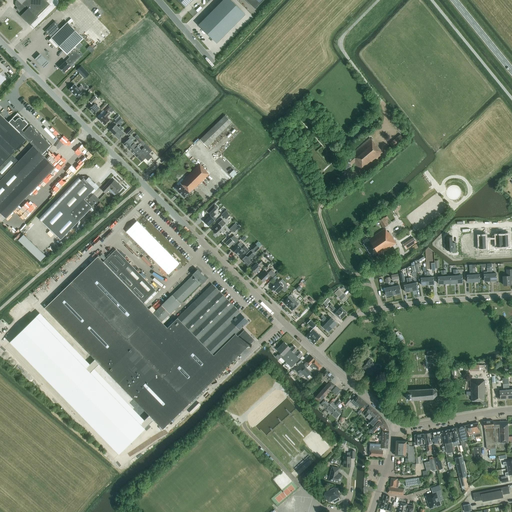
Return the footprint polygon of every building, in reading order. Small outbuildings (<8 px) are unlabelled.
[(47,0),(17,0),(16,1),(16,6),(18,7),(16,9),(21,15),(20,15),(30,25),(38,17),(37,16),(49,4),(46,1),(47,0)] [(233,0),(223,0),(200,24),(218,42),(246,13),(233,0)] [(246,0),(255,9),(263,0),(246,0)] [(70,57),(74,62),(80,56),(73,49),(75,47),(78,49),(83,45),(80,42),(83,39),(67,22),(60,29),(57,26),(58,25),(55,21),(45,31),(51,38),(70,57)] [(99,37),(91,28),(87,32),(91,36),(93,34),(98,38),(99,37)] [(45,69),(50,64),(41,56),(36,62),(45,69)] [(70,66),(74,62),(70,57),(66,61),(59,67),(64,72),(70,66)] [(82,66),(78,71),(86,80),(91,76),(82,66)] [(80,74),(76,78),(82,84),(86,80),(80,74)] [(74,84),(69,89),(77,97),(82,92),(74,84)] [(93,105),(89,109),(94,115),(100,109),(94,103),(98,99),(95,96),(89,101),(93,105)] [(105,107),(109,104),(108,103),(107,104),(106,102),(100,109),(102,111),(105,107)] [(111,108),(108,106),(104,110),(106,113),(105,115),(104,114),(99,120),(105,125),(110,120),(107,117),(110,114),(107,112),(111,108)] [(15,128),(0,114),(0,212),(6,218),(55,167),(42,154),(51,145),(30,125),(21,135),(16,130),(17,129),(20,133),(28,124),(17,113),(9,122),(15,128)] [(232,122),(225,115),(200,140),(207,146),(232,122)] [(110,131),(114,135),(122,127),(120,126),(118,127),(116,125),(110,131)] [(122,127),(114,135),(119,139),(124,133),(122,131),(124,129),(122,127)] [(406,137),(403,133),(399,137),(397,139),(396,139),(392,143),(395,146),(406,137)] [(124,144),(128,148),(133,142),(134,142),(132,140),(134,138),(131,135),(127,139),(128,140),(124,144)] [(346,169),(354,162),(358,168),(359,167),(363,171),(383,154),(370,138),(349,156),(350,156),(346,159),(342,154),(339,157),(343,162),(341,164),(346,169)] [(137,146),(133,142),(128,148),(131,152),(137,146)] [(152,151),(145,144),(143,146),(150,153),(152,151)] [(131,152),(135,156),(141,150),(137,146),(131,152)] [(141,150),(135,156),(142,162),(145,158),(148,161),(152,157),(149,154),(148,155),(142,149),(141,150)] [(181,182),(181,183),(190,192),(191,192),(209,174),(206,172),(207,171),(200,164),(181,182)] [(81,180),(78,177),(56,200),(39,218),(61,240),(78,222),(92,207),(92,206),(94,204),(94,205),(99,200),(93,194),(93,193),(99,187),(89,177),(88,178),(86,180),(84,178),(81,180)] [(122,188),(114,181),(110,184),(108,183),(102,190),(106,193),(110,188),(116,194),(122,188)] [(184,198),(190,192),(181,183),(176,189),(179,192),(181,194),(184,198)] [(216,218),(214,216),(216,214),(213,212),(218,208),(214,204),(207,211),(211,215),(210,216),(204,221),(209,226),(216,218)] [(384,217),(379,221),(383,228),(389,224),(384,217)] [(226,223),(222,220),(218,224),(219,225),(213,231),(216,233),(216,234),(217,235),(218,235),(218,236),(221,233),(223,234),(226,231),(222,227),(226,223)] [(366,238),(362,241),(373,258),(377,256),(378,256),(396,244),(388,232),(385,228),(367,240),(366,238)] [(24,234),(18,240),(40,261),(46,256),(24,234)] [(508,250),(511,249),(511,242),(508,242),(508,240),(508,234),(502,235),(502,246),(502,247),(505,247),(505,250),(508,250)] [(233,246),(239,240),(234,235),(231,238),(230,238),(225,243),(229,247),(232,244),(233,246)] [(479,248),(483,248),(483,251),(489,250),(488,241),(485,241),(485,235),(485,236),(479,236),(479,248)] [(496,235),(496,241),(496,242),(493,242),(493,249),(496,249),(499,249),(499,246),(502,246),(502,235),(496,235)] [(472,252),(472,242),(469,242),(469,236),(462,236),(463,250),(467,249),(467,252),(472,252)] [(446,237),(447,250),(450,250),(450,253),(456,252),(455,243),(452,243),(452,237),(446,237)] [(403,245),(406,249),(416,242),(414,238),(403,245)] [(249,250),(245,246),(242,249),(240,247),(242,245),(240,242),(232,250),(235,253),(239,257),(243,254),(244,255),(249,250)] [(247,255),(242,260),(247,265),(252,261),(253,262),(257,258),(255,256),(256,256),(253,253),(255,252),(259,248),(255,244),(251,248),(252,248),(246,255),(247,255)] [(155,290),(116,250),(104,262),(98,256),(45,308),(163,429),(253,340),(244,331),(243,331),(241,328),(248,321),(240,313),(234,306),(226,299),(212,284),(178,318),(167,328),(161,322),(170,314),(180,304),(180,303),(201,283),(202,284),(207,279),(197,270),(193,274),(193,275),(172,295),(162,305),(162,306),(153,314),(142,303),(155,290)] [(270,263),(274,258),(271,254),(270,255),(266,252),(265,253),(267,256),(265,258),(270,263)] [(257,263),(251,269),(255,274),(261,268),(261,267),(264,265),(261,262),(258,264),(257,263)] [(279,266),(275,269),(274,271),(276,274),(278,272),(282,269),(279,266)] [(510,281),(510,278),(511,278),(511,268),(506,269),(507,273),(507,276),(503,276),(504,285),(511,285),(510,281)] [(268,273),(265,271),(259,277),(264,282),(270,276),(272,278),(276,274),(271,270),(268,273)] [(291,277),(291,278),(289,276),(285,279),(287,281),(286,283),(289,286),(295,281),(291,277)] [(385,288),(386,296),(393,294),(392,289),(391,283),(391,282),(390,277),(386,278),(387,283),(388,283),(389,286),(390,287),(385,288)] [(277,293),(283,287),(282,286),(283,285),(278,280),(273,284),(274,285),(270,289),(273,292),(275,291),(277,293)] [(394,282),(391,282),(391,283),(392,289),(393,294),(401,293),(399,285),(394,286),(394,285),(394,282)] [(290,295),(283,302),(292,311),(299,304),(290,295)] [(347,312),(341,307),(337,311),(334,308),(331,304),(328,307),(332,310),(335,313),(340,319),(347,312)] [(327,322),(333,327),(337,323),(331,318),(329,320),(323,315),(321,316),(323,318),(325,321),(327,322)] [(99,363),(95,359),(90,364),(86,368),(36,316),(10,342),(119,454),(145,428),(154,420),(149,415),(141,423),(90,372),(94,368),(99,363)] [(316,325),(310,320),(307,323),(313,329),(316,325)] [(331,330),(333,327),(327,322),(323,327),(328,332),(331,330)] [(314,344),(321,337),(313,329),(306,336),(314,344)] [(291,346),(290,348),(278,360),(288,369),(287,370),(289,373),(293,370),(306,359),(303,357),(305,354),(296,345),(297,344),(295,341),(290,345),(291,346)] [(278,360),(290,348),(284,342),(277,350),(281,353),(279,355),(278,354),(275,357),(278,360)] [(367,356),(365,354),(361,359),(364,361),(367,363),(363,367),(366,370),(367,369),(369,371),(372,374),(378,367),(369,360),(368,361),(365,359),(367,356)] [(322,366),(315,359),(315,360),(312,356),(306,362),(307,363),(306,364),(308,367),(312,363),(319,370),(322,366)] [(306,377),(311,373),(302,364),(295,370),(301,377),(303,374),(306,377)] [(319,403),(322,399),(335,385),(330,381),(334,377),(331,374),(330,372),(329,373),(326,370),(320,377),(328,383),(316,397),(314,399),(318,403),(319,403)] [(500,399),(507,399),(506,384),(505,376),(502,376),(503,384),(503,390),(499,390),(500,394),(497,395),(498,399),(500,399)] [(471,401),(484,400),(484,394),(485,394),(485,380),(474,380),(474,381),(470,381),(470,391),(471,391),(466,392),(466,396),(471,396),(471,401)] [(433,389),(432,389),(407,390),(407,393),(405,393),(406,398),(410,398),(410,400),(411,400),(433,399),(436,396),(437,396),(437,395),(436,391),(433,389)] [(368,404),(363,400),(357,396),(354,400),(353,399),(351,402),(356,407),(359,405),(362,407),(360,409),(362,411),(364,409),(368,404)] [(320,404),(326,409),(330,404),(324,400),(322,399),(319,403),(320,404)] [(330,404),(326,409),(331,414),(337,407),(333,404),(334,403),(333,402),(332,403),(331,402),(330,404)] [(364,415),(367,417),(374,409),(369,405),(365,410),(367,412),(364,415)] [(337,407),(331,414),(336,418),(340,414),(342,412),(341,411),(337,407)] [(374,409),(367,417),(369,419),(367,421),(369,422),(371,420),(378,413),(374,409)] [(373,425),(375,423),(378,421),(382,417),(378,413),(371,420),(369,422),(370,422),(370,421),(374,424),(373,425)] [(375,423),(373,425),(370,429),(374,432),(379,427),(380,426),(386,422),(385,422),(382,417),(378,421),(375,423)] [(493,423),(493,420),(483,422),(484,428),(485,428),(487,449),(490,449),(491,455),(496,455),(495,448),(496,448),(495,442),(500,442),(509,442),(508,437),(508,421),(499,422),(493,423)] [(387,426),(386,422),(380,426),(383,431),(389,431),(387,426)] [(479,428),(478,423),(465,426),(466,432),(467,432),(468,435),(470,434),(470,435),(473,435),(473,436),(475,435),(476,439),(481,438),(480,434),(480,432),(479,428)] [(467,439),(464,426),(457,427),(460,437),(459,437),(460,441),(461,445),(463,450),(465,449),(464,446),(465,446),(463,440),(467,439)] [(449,430),(452,443),(453,443),(455,443),(457,443),(459,442),(456,428),(449,430)] [(454,452),(452,443),(449,430),(442,431),(447,453),(454,452)] [(388,441),(389,431),(382,431),(382,436),(380,436),(379,437),(378,439),(379,440),(382,440),(381,444),(370,443),(369,455),(382,456),(383,451),(381,451),(381,448),(388,448),(388,441)] [(442,431),(434,432),(431,433),(433,443),(439,442),(438,438),(443,438),(442,431)] [(424,444),(423,434),(415,435),(415,442),(414,442),(414,445),(424,444)] [(408,452),(409,446),(409,444),(406,444),(406,441),(396,441),(395,455),(405,456),(406,452),(408,452)] [(413,446),(409,446),(408,452),(408,457),(405,457),(404,462),(415,462),(415,452),(414,452),(414,449),(413,449),(413,446)] [(482,461),(481,447),(473,447),(475,462),(482,461)] [(355,451),(350,451),(350,453),(347,453),(347,456),(343,456),(343,466),(351,466),(351,458),(355,458),(355,451)] [(467,476),(462,456),(455,458),(461,486),(465,486),(463,477),(467,476)] [(434,458),(437,470),(442,469),(439,457),(434,458)] [(507,468),(511,467),(511,460),(506,462),(503,462),(503,466),(507,465),(507,468)] [(337,474),(339,469),(332,467),(329,481),(340,484),(342,475),(337,474)] [(397,488),(398,488),(399,479),(391,478),(390,487),(388,487),(387,493),(403,495),(404,489),(397,488)] [(426,497),(430,509),(440,505),(439,501),(443,500),(438,485),(432,487),(434,494),(426,497)] [(509,493),(508,486),(473,493),(475,501),(482,500),(483,502),(503,498),(502,495),(509,493)] [(340,495),(337,488),(334,488),(330,490),(329,490),(325,493),(324,495),(328,501),(330,502),(332,501),(334,503),(340,500),(339,497),(338,497),(337,495),(339,494),(340,495)] [(389,496),(384,495),(380,509),(385,510),(386,509),(386,510),(388,504),(387,504),(389,496)] [(405,511),(407,504),(401,503),(398,511),(405,511)]
